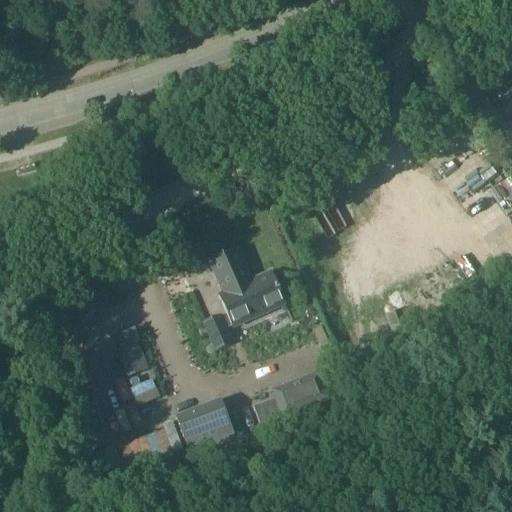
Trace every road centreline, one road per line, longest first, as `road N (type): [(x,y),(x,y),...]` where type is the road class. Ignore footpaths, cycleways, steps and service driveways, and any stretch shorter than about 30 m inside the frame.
road 1 (unclassified): [(0,121),(207,59),(331,0)]
road 2 (unclassified): [(51,511),(0,374)]
